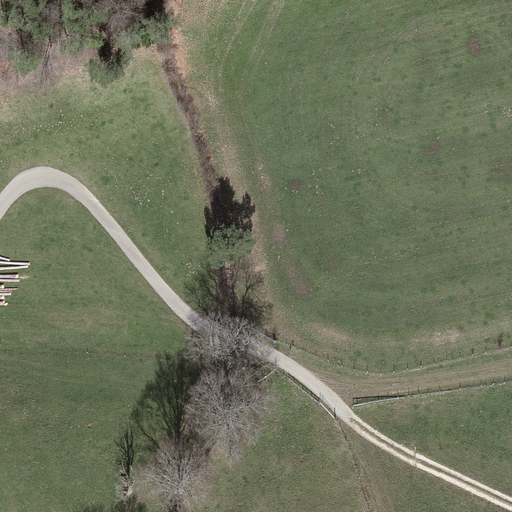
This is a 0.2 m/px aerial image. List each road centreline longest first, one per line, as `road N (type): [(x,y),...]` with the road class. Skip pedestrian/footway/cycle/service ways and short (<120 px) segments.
road 1 (track): [(511,507),(413,459),(297,371),(221,347),(157,286),(70,178),(34,182),(0,208)]
road 2 (track): [(133,511),(152,461),(193,420),(209,336)]
road 3 (track): [(511,373),(383,392),(319,391)]
